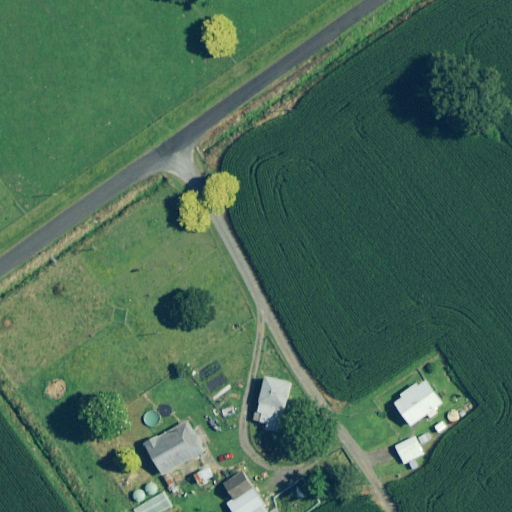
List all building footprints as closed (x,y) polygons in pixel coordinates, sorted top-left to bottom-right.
[(293,384),(268,377),(256,421),(269,424),(267,430),(281,434),(293,384)] [(428,416),(431,421),(440,415),(436,410),(444,404),(428,381),(422,386),(419,382),(401,395),(404,399),(396,404),(413,427),(428,416)] [(148,447),(164,476),(174,495),(182,491),(171,472),(206,453),(190,424),(148,447)] [(409,462),(413,471),(421,467),(416,459),(425,454),(416,438),(397,447),(406,464),(409,462)] [(215,474),(207,467),(196,479),(204,486),(215,474)] [(270,511),(245,473),(227,485),(236,500),(229,504),(234,511),(270,511)]
